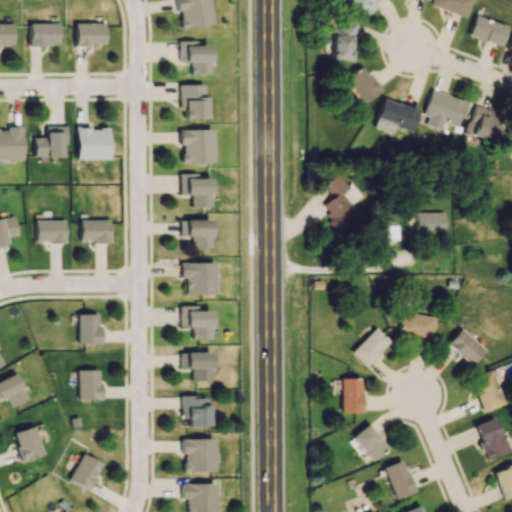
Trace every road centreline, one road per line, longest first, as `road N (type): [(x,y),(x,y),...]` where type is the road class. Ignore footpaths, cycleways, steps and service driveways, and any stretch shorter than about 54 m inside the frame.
road 1 (residential): [(127,511),(136,484),(129,0)]
road 2 (tertiary): [(266,0),(269,511)]
road 3 (residential): [(0,292),(136,284)]
road 4 (residential): [(0,82),(133,81)]
road 5 (residential): [(464,511),(418,391)]
